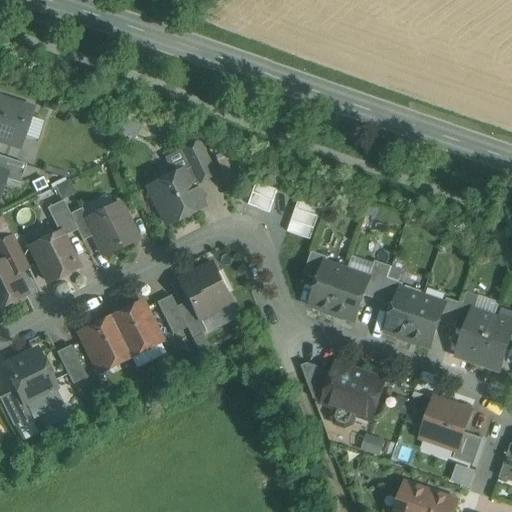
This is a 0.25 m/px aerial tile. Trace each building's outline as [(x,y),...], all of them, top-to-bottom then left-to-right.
[(0,96),(0,144),(21,151),(35,107),(0,96)] [(198,143),(180,152),(181,153),(196,184),(214,176),(198,143)] [(181,153),(167,160),(168,161),(175,176),(149,189),(167,225),(202,207),(200,202),(202,201),(203,197),(201,191),(196,190),(194,191),(192,186),(196,184),(181,153)] [(26,166),(0,157),(0,171),(7,173),(5,180),(20,184),(26,166)] [(68,177),(55,181),(60,197),(73,194),(68,177)] [(270,211),(278,188),(253,180),(246,203),(270,211)] [(311,238),(322,204),(299,196),(287,231),(311,238)] [(63,201),(47,209),(59,234),(60,233),(63,238),(78,231),(70,215),(63,201)] [(87,221),(86,221),(94,236),(103,256),(137,239),(120,205),(87,221)] [(87,221),(82,209),(70,215),(78,231),(83,242),(94,236),(86,221),(87,221)] [(0,243),(12,237),(2,218),(0,219),(0,243)] [(59,234),(30,248),(48,283),(78,269),(63,238),(60,233),(59,234)] [(0,263),(8,260),(15,275),(28,270),(12,237),(0,243),(0,263)] [(328,258),(312,252),(304,275),(319,280),(325,264),(326,264),(328,258)] [(0,263),(0,306),(25,295),(15,275),(8,260),(0,263)] [(375,261),(369,279),(370,279),(365,296),(380,301),(388,278),(392,267),(375,261)] [(214,264),(179,281),(189,301),(199,321),(200,320),(234,303),(214,264)] [(326,264),(325,264),(319,280),(310,305),(333,313),(348,272),(326,264)] [(348,272),(333,313),(356,321),(365,296),(370,279),(369,279),(348,272)] [(388,278),(380,301),(395,306),(400,290),(401,290),(404,284),(388,278)] [(401,290),(400,290),(395,306),(386,332),(409,339),(423,298),(401,290)] [(463,304),(457,322),(468,326),(474,311),(475,311),(480,296),(468,292),(463,304)] [(171,296),(157,303),(173,336),(187,329),(177,307),(171,296)] [(445,305),(423,298),(409,339),(431,347),(440,322),(446,306),(445,305)] [(463,304),(447,299),(445,305),(446,306),(440,322),(455,327),(457,322),(463,304)] [(189,301),(177,307),(187,329),(192,340),(206,333),(200,320),(199,321),(189,301)] [(140,304),(111,319),(130,357),(159,342),(140,304)] [(475,311),(474,311),(468,326),(458,357),(479,364),(495,318),(475,311)] [(511,324),(495,318),(479,364),(500,371),(510,341),(511,335),(511,324)] [(111,319),(81,334),(100,372),(130,357),(111,319)] [(87,378),(71,346),(56,353),(72,385),(87,378)] [(62,403),(37,351),(5,367),(17,390),(24,405),(25,404),(32,418),(62,403)] [(334,373),(308,364),(302,366),(314,400),(324,403),(334,373)] [(384,382),(342,367),(340,375),(334,373),(324,403),(338,408),(335,418),(337,423),(346,426),(351,424),(354,414),(371,420),(384,382)] [(17,390),(0,398),(0,401),(13,428),(32,418),(25,404),(24,405),(17,390)] [(405,413),(410,398),(396,394),(392,409),(405,413)] [(471,412),(436,400),(422,438),(457,450),(458,450),(464,433),(471,412)] [(483,439),(464,433),(458,450),(457,450),(454,459),(474,466),(483,439)] [(385,441),(367,434),(362,449),(380,456),(385,441)] [(511,444),(500,478),(511,482),(511,444)] [(470,476),(457,472),(453,485),(466,489),(470,476)] [(454,511),(457,502),(406,485),(396,511),(454,511)]
